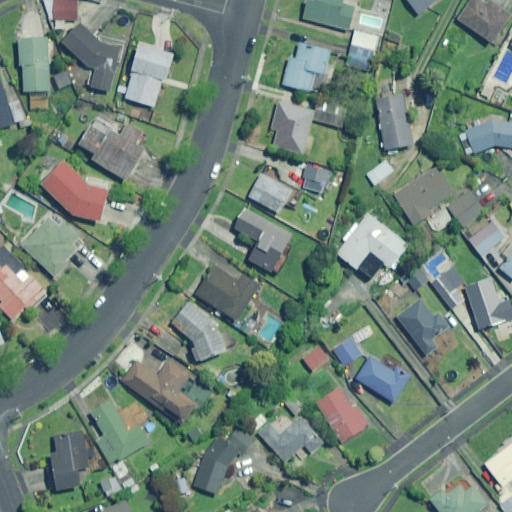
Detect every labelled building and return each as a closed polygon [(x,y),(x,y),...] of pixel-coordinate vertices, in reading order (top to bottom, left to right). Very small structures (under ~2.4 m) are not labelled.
[(307,0),(302,20),(350,32),(357,0),(307,0)] [(408,0),(419,12),(432,0),(408,0)] [(511,13),(490,0),(469,0),(457,20),(494,44),(511,16),(511,13)] [(77,2),(54,1),(53,21),(76,22),(77,2)] [(101,45),(80,25),(62,43),(87,69),(94,70),(90,89),(110,94),(115,72),(119,71),(122,48),(101,45)] [(351,47),(373,53),(377,37),(355,32),(351,47)] [(49,100),(49,39),(20,39),(20,67),(23,67),(23,93),(37,94),(37,100),(49,100)] [(331,51),(293,42),(283,86),(312,93),(316,73),(325,76),(331,51)] [(174,56),(140,45),(131,74),(133,75),(126,100),(154,109),(162,83),(165,84),(174,56)] [(7,105),(0,79),(0,130),(25,123),(18,102),(7,105)] [(404,93),(376,98),(386,151),(414,145),(404,93)] [(315,112),(278,102),(267,147),(304,157),(315,112)] [(511,122),(492,120),(465,131),(474,154),(495,146),(511,148),(511,122)] [(121,137),(96,122),(81,147),(94,156),(91,161),(126,182),(145,152),(136,146),(143,135),(128,125),(121,137)] [(393,173),(386,162),(366,176),(374,187),(393,173)] [(85,183),(64,163),(43,186),(71,216),(99,224),(109,195),(85,183)] [(328,173),(307,167),(303,181),(325,186),(328,173)] [(436,167),(393,195),(413,226),(432,214),(429,209),(453,194),(436,167)] [(293,191),(261,174),(248,198),(279,215),(293,191)] [(469,190),(446,207),(462,228),(485,212),(469,190)] [(246,209),(234,229),(259,243),(248,261),(272,274),(293,236),(246,209)] [(445,213),(428,223),(436,235),(452,224),(445,213)] [(368,214),(337,254),(359,271),(371,255),(390,270),(409,245),(368,214)] [(75,243),(78,240),(52,216),(22,248),(55,279),(69,265),(66,262),(80,248),(75,243)] [(493,222),(468,240),(481,256),(505,238),(493,222)] [(511,252),(499,268),(511,278),(511,252)] [(465,284),(441,253),(406,281),(415,292),(428,282),(452,311),(463,302),(455,291),(465,284)] [(214,265),(194,295),(237,323),(261,286),(243,275),(239,281),(214,265)] [(1,271),(0,269),(0,302),(1,304),(0,304),(0,309),(11,322),(29,305),(31,308),(47,293),(24,269),(15,277),(5,267),(1,271)] [(491,278),(466,287),(481,330),(511,319),(511,304),(510,299),(500,303),(491,278)] [(420,295),(394,315),(427,359),(439,349),(433,340),(450,327),(439,312),(436,314),(420,295)] [(189,303),(171,325),(193,343),(201,363),(227,353),(217,325),(189,303)] [(369,339),(363,330),(331,350),(343,370),(363,358),(356,347),(369,339)] [(328,361),(316,346),(300,359),(312,374),(328,361)] [(368,356),(354,379),(393,404),(408,380),(368,356)] [(136,360),(121,381),(182,424),(196,405),(180,394),(192,376),(169,360),(157,376),(136,360)] [(338,387),(314,402),(341,444),(364,429),(338,387)] [(303,409),(289,394),(281,402),(295,417),(303,409)] [(110,401),(90,413),(103,436),(95,441),(111,468),(150,444),(140,427),(129,433),(110,401)] [(324,445),(300,418),(293,425),(282,413),(258,435),(284,465),(304,447),(311,456),(324,445)] [(265,422),(258,415),(245,429),(252,435),(265,422)] [(83,430),(53,436),(57,454),(50,456),(57,490),(81,486),(78,471),(91,468),(83,430)] [(205,454),(193,486),(218,496),(227,470),(241,454),(219,437),(205,454)] [(511,442),(485,465),(505,489),(511,483),(511,442)] [(114,491),(109,479),(99,483),(104,494),(114,491)] [(469,491),(463,483),(445,496),(443,493),(431,502),(438,511),(477,511),(487,505),(474,488),(469,491)] [(511,511),(511,495),(497,506),(501,511),(511,511)] [(130,511),(126,501),(102,511),(130,511)]
